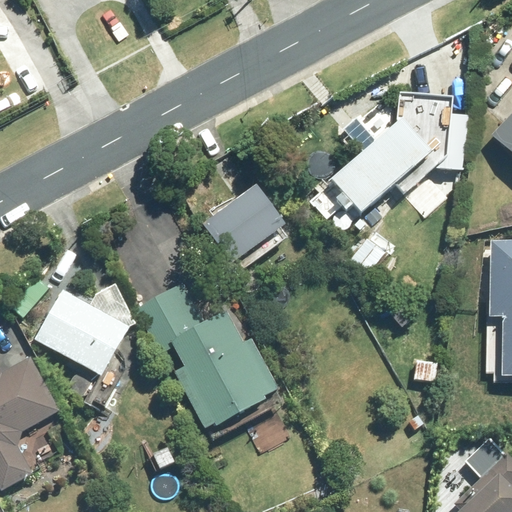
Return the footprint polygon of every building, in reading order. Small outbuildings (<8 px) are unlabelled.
[(511,108),(489,133),(511,154),(511,108)] [(338,188),(330,194),(340,206),(348,199),(355,207),(423,147),(394,114),(326,174),(338,188)] [(251,180),(197,221),(226,258),(279,218),(251,180)] [(393,249),(371,226),(343,252),(365,275),(393,249)] [(180,283),(134,307),(157,352),(169,343),(179,363),(170,368),(199,424),(259,392),(257,389),(270,382),(244,333),(237,338),(220,306),(198,317),(180,283)] [(32,337),(96,371),(122,322),(60,288),(32,337)] [(0,485),(29,471),(13,441),(18,427),(55,407),(27,354),(0,368),(0,485)] [(414,359),(412,376),(433,379),(436,362),(414,359)] [(511,511),(511,458),(503,449),(496,456),(491,451),(479,464),(484,468),(452,500),(455,503),(447,511),(441,506),(435,511),(511,511)]
